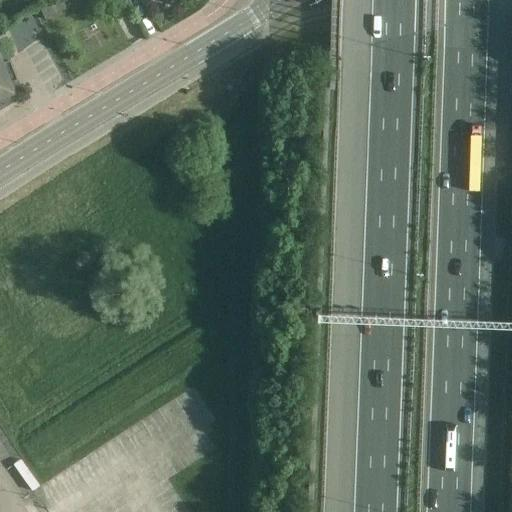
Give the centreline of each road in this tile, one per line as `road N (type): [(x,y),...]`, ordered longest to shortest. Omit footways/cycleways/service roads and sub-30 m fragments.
road 1 (motorway): [(394,0),(374,511)]
road 2 (motorway): [(439,511),(458,0)]
road 3 (tertiary): [(0,174),(278,0)]
